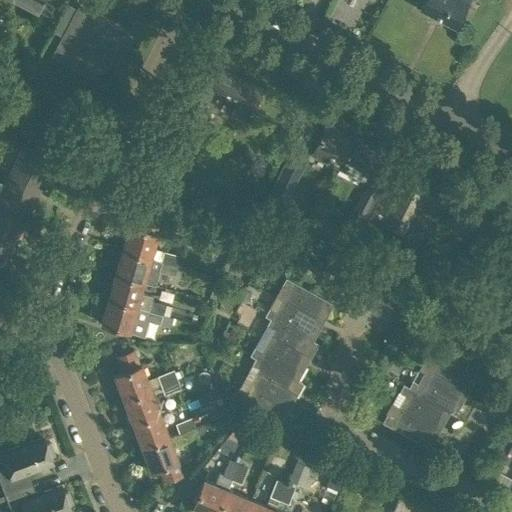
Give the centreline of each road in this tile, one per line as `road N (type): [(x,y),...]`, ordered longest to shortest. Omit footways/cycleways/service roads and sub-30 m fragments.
road 1 (residential): [(44,318),(47,289),(185,0)]
road 2 (unclassified): [(511,152),(225,0)]
road 3 (residential): [(494,511),(337,420),(360,302)]
road 4 (residential): [(120,511),(44,318)]
